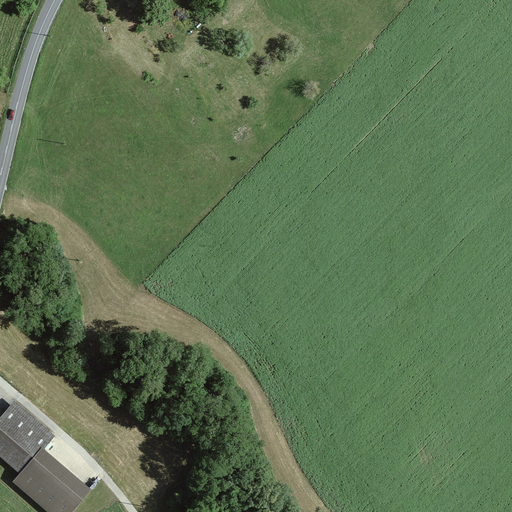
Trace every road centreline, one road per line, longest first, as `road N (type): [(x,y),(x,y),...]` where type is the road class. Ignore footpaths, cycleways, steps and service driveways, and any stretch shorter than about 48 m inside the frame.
road 1 (secondary): [(0,178),(24,77),(55,0)]
road 2 (unclassified): [(131,511),(0,381)]
